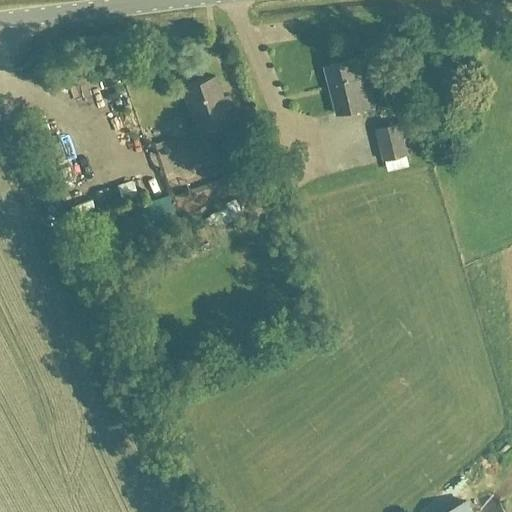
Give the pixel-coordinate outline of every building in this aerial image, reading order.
[(356,59),(325,67),(337,114),(370,106),(366,90),(364,91),(356,59)] [(214,77),(182,87),(197,133),(217,126),(224,147),(245,141),(237,117),(228,120),(214,77)] [(47,116),(58,180),(74,177),(63,113),(47,116)] [(400,123),(376,129),(384,160),(408,153),(400,123)] [(174,136),(152,140),(157,163),(179,159),(174,136)] [(185,182),(169,187),(178,214),(242,193),(235,174),(187,190),(185,182)] [(216,229),(233,220),(227,208),(203,220),(207,227),(213,224),(216,229)] [(112,249),(148,236),(139,210),(103,223),(104,223),(89,229),(97,252),(111,247),(112,249)] [(77,242),(89,237),(83,224),(72,229),(77,242)] [(470,511),(466,502),(444,511),(470,511)]
